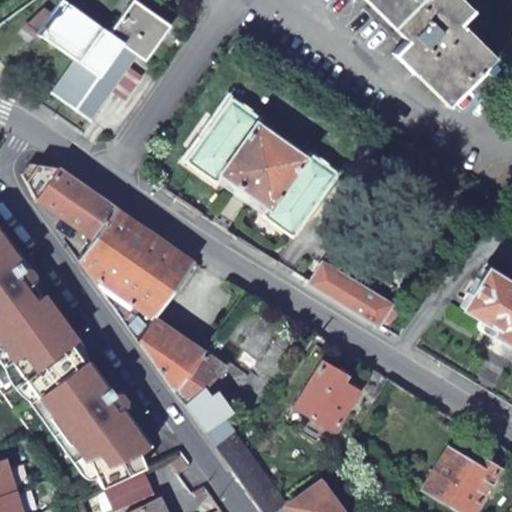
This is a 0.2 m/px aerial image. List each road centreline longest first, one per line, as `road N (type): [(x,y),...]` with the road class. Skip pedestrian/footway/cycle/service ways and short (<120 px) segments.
road 1 (secondary): [(511,435),(27,128)]
road 2 (residential): [(0,182),(243,511)]
